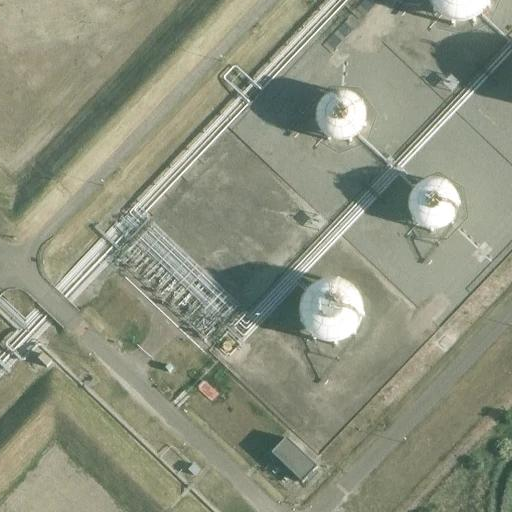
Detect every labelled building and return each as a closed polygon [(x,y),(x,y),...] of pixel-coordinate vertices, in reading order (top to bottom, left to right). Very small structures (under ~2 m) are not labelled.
[(485,5),(485,0),(424,0),(425,4),(426,9),(429,15),(431,19),(436,23),(442,27),(447,28),(453,29),(458,29),(465,28),(471,25),(475,22),(479,17),(482,12),(485,5)] [(362,124),(363,119),(362,114),(361,110),(359,106),(356,102),(351,98),(348,97),(343,95),(339,95),(335,95),(330,97),(326,99),(322,102),(319,106),(317,110),(315,118),(316,123),(317,127),(319,132),(322,135),(329,140),(334,142),(338,142),(343,142),(348,141),(355,136),(358,132),(361,128),(362,124)] [(453,212),(453,207),(453,202),(452,198),(449,193),(447,190),(443,187),(439,185),(431,183),(427,183),(422,184),(414,189),(410,193),(408,197),(406,202),(405,206),(407,215),(409,220),(412,223),(417,227),(420,229),(428,231),(434,231),(439,229),(445,225),(449,221),(451,216),(453,212)] [(357,323),(357,317),(357,311),(355,306),(352,301),(349,297),(341,291),(337,289),(330,287),(324,287),(317,289),(311,292),(307,295),(303,300),(300,306),(298,311),(298,316),(298,323),(300,329),(303,334),(306,338),(310,341),(314,344),(320,346),(326,347),(332,346),(337,345),(343,342),(348,339),(352,334),(355,329),(357,323)] [(302,484),(317,468),(286,439),(271,455),(302,484)]
